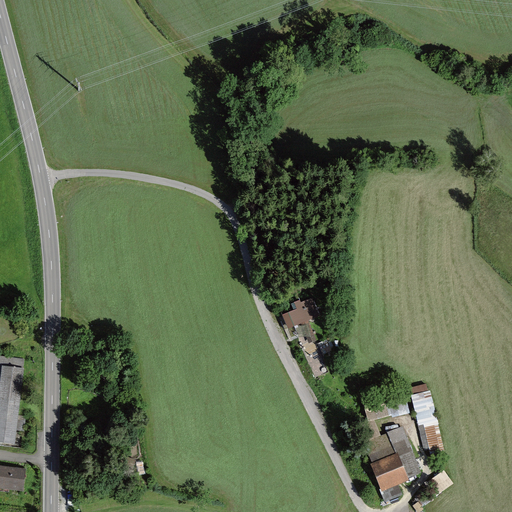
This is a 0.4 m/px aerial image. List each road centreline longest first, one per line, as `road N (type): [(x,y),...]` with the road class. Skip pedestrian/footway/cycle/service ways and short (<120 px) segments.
road 1 (track): [(41,178),(102,172),(201,190),(250,230),(281,353),(364,511)]
road 2 (primary): [(0,14),(49,236),(51,511)]
